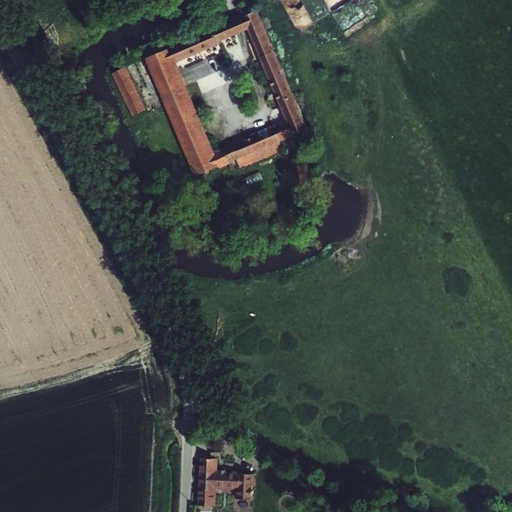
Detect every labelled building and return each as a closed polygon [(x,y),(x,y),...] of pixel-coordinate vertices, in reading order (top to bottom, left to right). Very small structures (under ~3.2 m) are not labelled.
[(238,159),(242,167),(285,150),(281,142),(295,136),(295,134),(310,128),(267,28),(263,19),(259,9),(246,15),(244,16),(249,29),(252,37),(286,117),(283,118),(284,120),(252,134),(252,137),(249,138),(248,136),(223,146),(224,148),(215,151),(178,62),(221,43),(221,41),(242,31),(235,18),(146,58),(196,176),(219,166),(220,167),(230,164),(232,171),(238,168),(236,161),(238,159)] [(235,18),(242,31),(249,29),(244,16),(246,15),(245,13),(235,18)] [(268,17),(263,19),(267,28),(272,26),(268,17)] [(147,110),(126,67),(113,73),(134,116),(147,110)] [(307,163),(293,165),(297,185),(310,182),(307,163)] [(211,459),(201,458),(199,505),(217,506),(217,489),(236,490),(236,499),(253,500),(254,487),(255,487),(256,474),(239,473),(239,471),(227,471),(227,470),(218,470),(219,458),(217,458),(217,453),(212,453),(211,459)]
